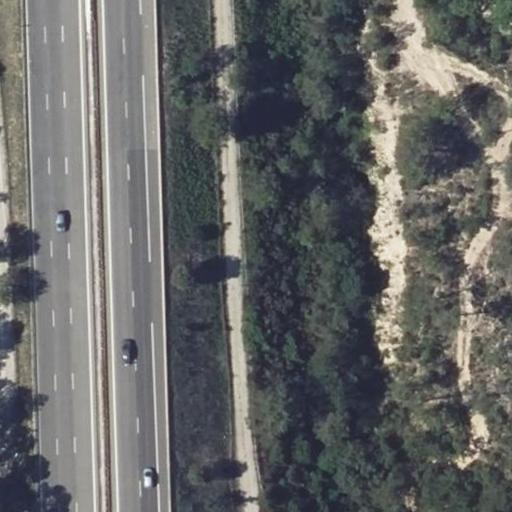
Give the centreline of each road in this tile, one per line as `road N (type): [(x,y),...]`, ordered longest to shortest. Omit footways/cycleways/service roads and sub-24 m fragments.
road 1 (track): [(248,511),(225,0)]
road 2 (motorway): [(54,0),(69,511)]
road 3 (motorway): [(144,511),(131,0)]
road 4 (track): [(410,511),(418,466),(470,456),(481,430),(464,391),(462,267),(492,219),(497,160),(511,120)]
road 5 (track): [(511,94),(417,44),(415,0)]
road 6 (track): [(0,247),(9,343),(0,373)]
